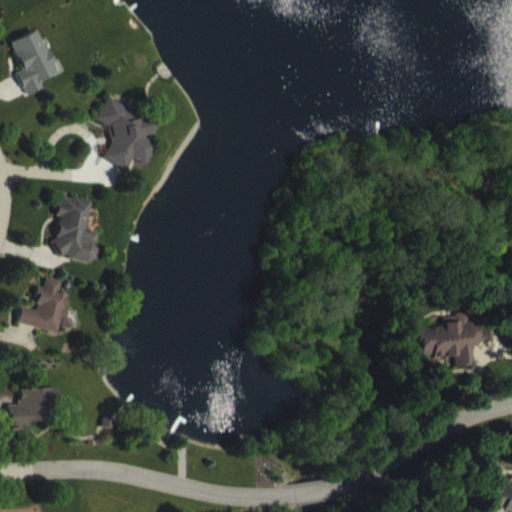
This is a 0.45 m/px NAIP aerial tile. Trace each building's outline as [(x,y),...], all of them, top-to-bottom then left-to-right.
[(12,55),(23,84),(18,86),(27,109),(44,102),(41,95),(58,88),(40,44),(12,55)] [(104,171),(130,183),(136,171),(149,177),(158,157),(152,154),(159,138),(136,127),(137,124),(110,110),(99,134),(117,142),(104,171)] [(93,215),(62,208),(58,230),(61,230),(55,259),(62,260),(60,270),(95,277),(101,246),(87,243),(93,215)] [(20,337),(59,346),(61,339),(73,342),(75,332),(66,330),(71,308),(60,306),(62,295),(48,292),(46,301),(42,300),(36,323),(24,320),(20,337)] [(415,343),(420,370),(432,367),(433,373),(454,369),(456,381),(475,377),(471,358),(493,354),(489,335),(469,339),(466,324),(453,327),(454,335),(415,343)] [(511,511),(511,497),(511,492),(498,492),(498,511),(493,511),(492,511),(511,511)]
